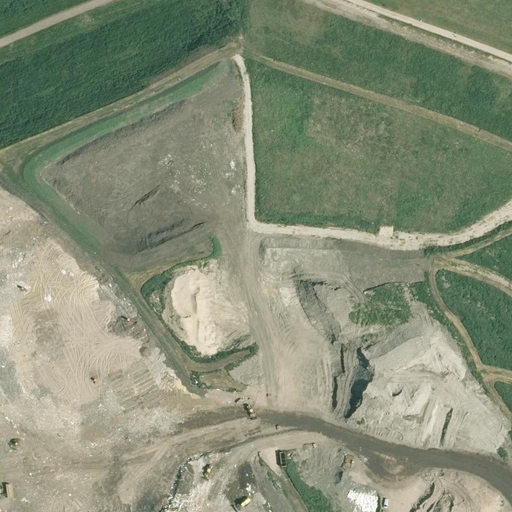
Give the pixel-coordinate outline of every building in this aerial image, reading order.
[(66,296),(71,311),(77,309),(72,294),(66,296)] [(60,324),(57,311),(45,314),(45,315),(35,316),(38,329),(60,324)] [(198,385),(198,376),(204,376),(204,370),(180,368),(180,377),(191,378),(190,384),(198,385)] [(183,409),(188,410),(191,400),(186,399),(183,409)] [(4,412),(0,413),(0,434),(3,442),(14,438),(4,412)] [(26,446),(29,455),(45,450),(43,442),(26,446)]
